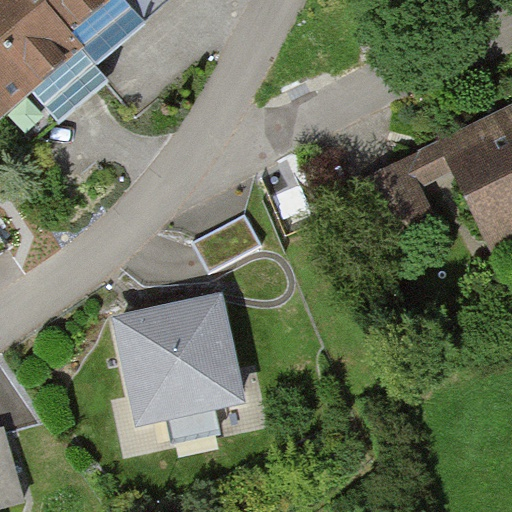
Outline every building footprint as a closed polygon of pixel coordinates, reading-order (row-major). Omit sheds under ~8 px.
[(36,0),(0,0),(0,112),(17,134),(46,109),(61,126),(109,86),(97,72),(36,0)] [(36,0),(97,72),(150,27),(133,8),(142,0),(36,0)] [(511,126),(453,156),(496,243),(511,234),(511,126)] [(404,171),(369,188),(395,242),(431,224),(404,171)] [(247,216),(195,245),(211,275),(264,248),(247,216)] [(220,303),(122,325),(143,423),(242,401),(220,303)] [(0,509),(25,503),(6,434),(0,435),(0,509)]
